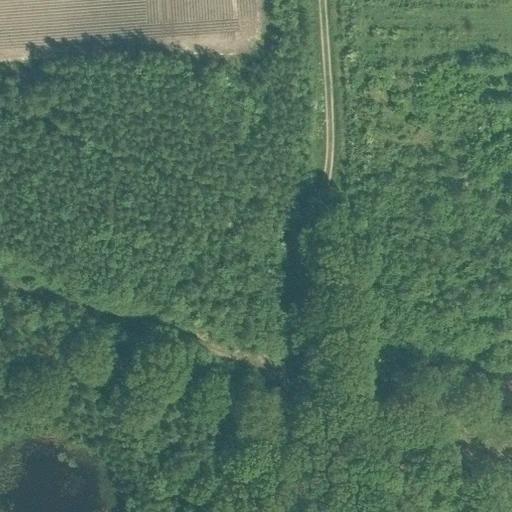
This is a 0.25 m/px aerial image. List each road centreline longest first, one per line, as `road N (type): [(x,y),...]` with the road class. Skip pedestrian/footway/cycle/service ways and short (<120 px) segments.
road 1 (track): [(321,0),(331,153),(314,230),(316,384)]
road 2 (track): [(0,283),(316,384)]
